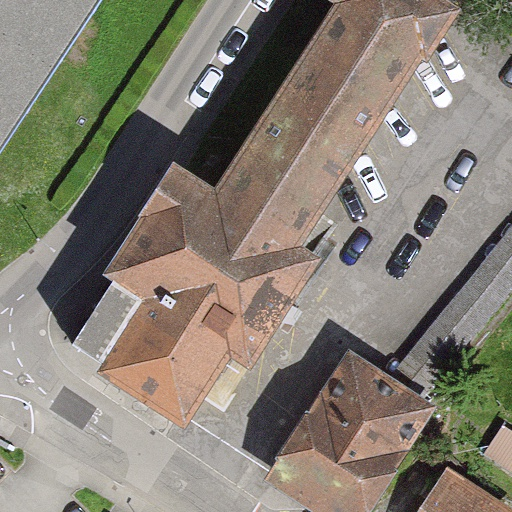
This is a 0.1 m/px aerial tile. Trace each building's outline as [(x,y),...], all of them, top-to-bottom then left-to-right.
[(0,0),(0,159),(107,0),(0,0)] [(93,290),(59,344),(50,358),(172,435),(223,355),(247,370),(313,265),(296,254),(447,17),(420,0),(318,0),(196,193),(152,165),(78,281),(93,290)] [(362,511),(434,398),(349,337),(267,468),(334,511),(362,511)] [(511,440),(501,434),(483,462),(511,479),(511,440)] [(489,511),(438,478),(415,511),(489,511)]
